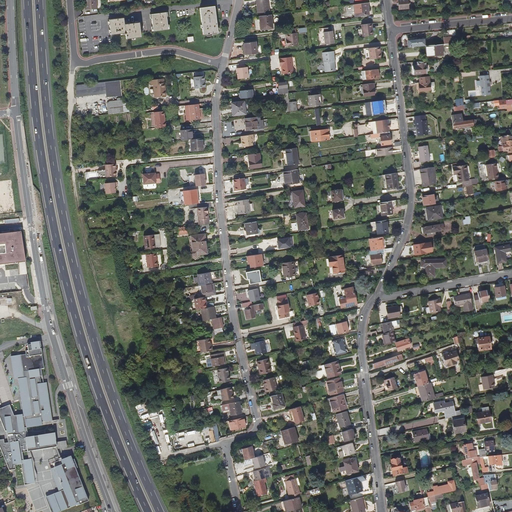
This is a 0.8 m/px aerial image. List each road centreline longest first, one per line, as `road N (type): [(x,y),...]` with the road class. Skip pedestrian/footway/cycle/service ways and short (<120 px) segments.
road 1 (primary): [(159,511),(107,384),(71,260),(46,108),(39,0)]
road 2 (primary): [(29,0),(36,109),(62,263),(98,390),(148,511)]
road 3 (residential): [(111,511),(46,308),(16,111)]
road 4 (residential): [(223,64),(216,103),(226,274),(256,427),(224,444)]
road 5 (residential): [(391,31),(410,195),(401,241),(375,296)]
road 6 (track): [(75,61),(76,195),(107,307)]
road 7 (residential): [(375,296),(361,320),(361,375),(379,511)]
road 8 (residential): [(223,64),(172,50),(75,61)]
road 9 (residential): [(375,296),(511,273)]
road 10 (residential): [(511,18),(391,31)]
